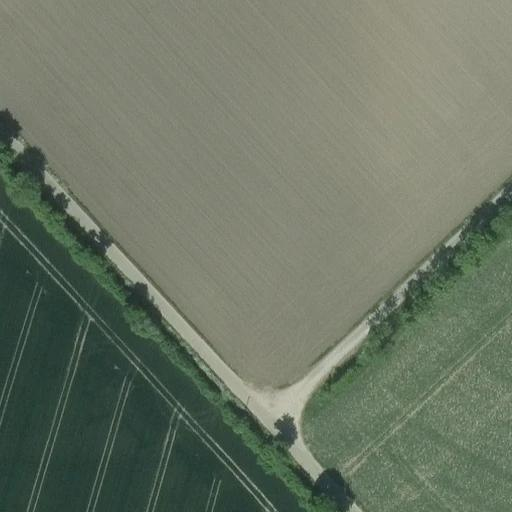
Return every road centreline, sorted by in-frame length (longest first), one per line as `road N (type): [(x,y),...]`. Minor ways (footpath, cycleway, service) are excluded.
road 1 (unclassified): [(0,143),(264,430)]
road 2 (unclassified): [(264,430),(511,194)]
